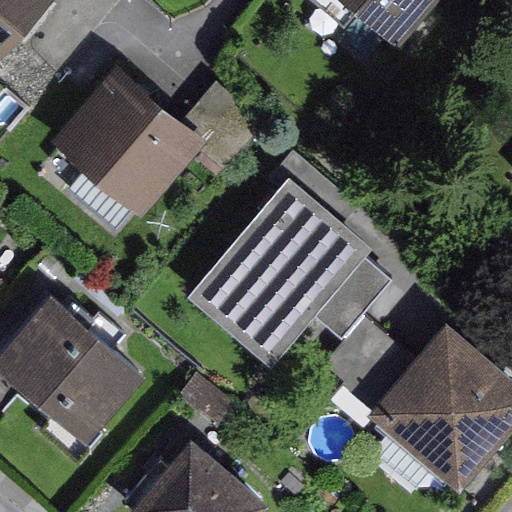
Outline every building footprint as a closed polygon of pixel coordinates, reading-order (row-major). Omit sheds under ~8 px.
[(0,0),(0,62),(57,0),(0,0)] [(427,0),(323,0),(376,52),(427,0)] [(137,213),(203,136),(115,61),(49,139),(137,213)] [(404,265),(291,170),(188,292),(272,362),(316,311),(344,335),(404,265)] [(0,368),(88,443),(150,369),(49,284),(0,342),(0,368)] [(463,484),(511,425),(511,375),(444,318),(370,406),(463,484)] [(129,511),(261,511),(272,500),(196,433),(128,511),(129,511)]
